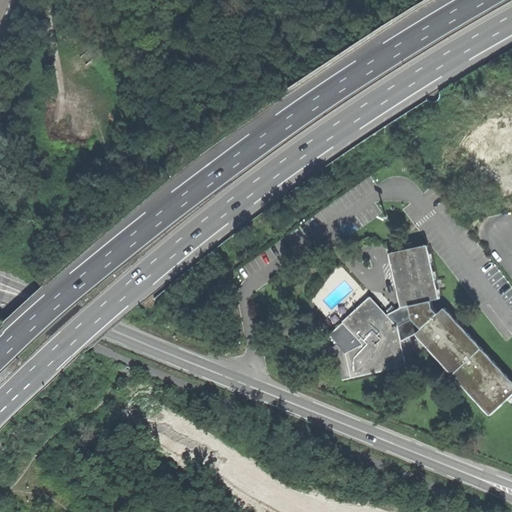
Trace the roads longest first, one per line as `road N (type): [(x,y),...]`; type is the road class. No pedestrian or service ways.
road 1 (trunk): [(0,405),(223,210),(511,19)]
road 2 (trunk): [(480,0),(211,179),(0,354)]
road 3 (secondary): [(73,315),(511,492)]
